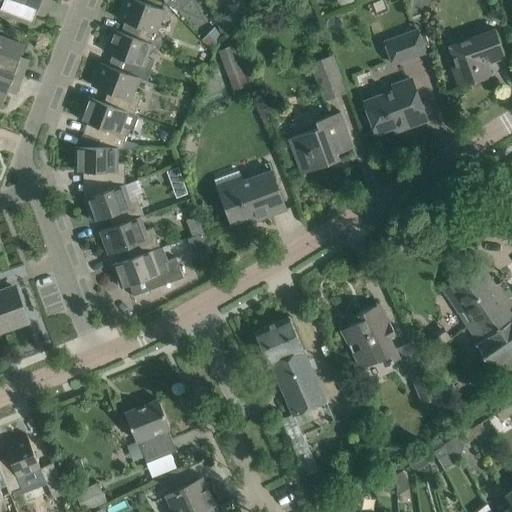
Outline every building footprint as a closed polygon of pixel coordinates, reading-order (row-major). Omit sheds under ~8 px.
[(0,0),(0,12),(32,25),(36,13),(44,16),(50,0),(0,0)] [(137,0),(123,0),(117,18),(141,27),(137,38),(152,44),(159,46),(166,27),(159,24),(164,10),(137,0)] [(393,65),(425,53),(417,33),(419,32),(413,15),(379,27),(393,65)] [(112,29),(104,52),(129,61),(124,72),(139,78),(146,81),(154,60),(147,57),(152,44),(137,38),(112,29)] [(505,57),(498,38),(495,29),(445,48),(459,87),(487,77),(481,61),(488,58),(489,63),(505,57)] [(24,45),(0,36),(0,68),(7,72),(22,77),(28,59),(20,56),(24,45)] [(234,45),(219,51),(234,90),(248,85),(234,45)] [(325,101),(345,93),(331,56),(311,63),(325,101)] [(100,63),(91,85),(116,95),(112,106),(134,115),(134,114),(141,95),(134,92),(139,78),(124,72),(100,63)] [(0,101),(3,103),(7,91),(15,94),(22,77),(7,72),(0,68),(0,101)] [(411,79),(393,86),(395,92),(364,103),(376,133),(406,122),(407,127),(426,120),(411,79)] [(87,97),(79,119),(104,129),(100,140),(82,133),(76,147),(96,147),(96,148),(118,148),(122,148),(129,129),(133,130),(138,116),(134,114),(134,115),(112,106),(87,97)] [(339,114),(316,122),(318,129),(290,139),(296,154),(302,173),(328,163),(325,157),(351,148),(339,114)] [(75,147),(74,171),(100,171),(100,193),(101,195),(125,185),(125,163),(118,162),(118,148),(96,148),(96,147),(76,147),(75,147)] [(167,171),(171,183),(183,179),(178,167),(167,171)] [(271,169),(243,180),(242,176),(217,185),(231,223),(255,215),(257,220),(286,209),(271,169)] [(84,199),(92,221),(117,212),(121,224),(140,216),(143,215),(136,196),(125,196),(125,185),(101,195),(100,193),(84,199)] [(100,231),(108,254),(133,245),(137,256),(152,252),(161,249),(161,248),(154,229),(146,232),(140,216),(121,224),(100,231)] [(161,249),(152,252),(137,256),(112,265),(121,288),(145,278),(150,290),(160,286),(173,281),(184,277),(176,258),(169,261),(164,247),(161,248),(161,249)] [(480,263),(443,289),(468,327),(472,324),(483,340),(478,343),(476,344),(491,367),(511,353),(511,302),(499,283),(496,285),(480,263)] [(173,281),(160,286),(163,293),(176,288),(173,281)] [(0,292),(0,330),(27,321),(14,287),(0,292)] [(360,319),(341,329),(346,339),(350,347),(361,368),(381,358),(385,365),(398,358),(400,357),(396,348),(390,337),(395,334),(385,314),(379,317),(373,306),(357,314),(360,319)] [(254,331),(269,366),(272,365),(293,416),(326,401),(289,316),(254,331)] [(421,360),(407,367),(408,368),(427,413),(441,406),(437,398),(421,360)] [(170,427),(159,400),(125,413),(137,444),(139,444),(145,459),(144,459),(145,463),(177,451),(167,428),(170,427)] [(511,414),(507,406),(496,413),(501,420),(511,414)] [(297,458),(309,452),(292,414),(280,420),(297,458)] [(474,437),(485,430),(481,423),(470,429),(474,437)] [(460,435),(452,440),(461,454),(463,454),(466,442),(474,437),(470,429),(460,435)] [(9,456),(0,459),(0,468),(6,485),(9,494),(13,493),(14,494),(45,482),(39,469),(41,469),(40,468),(27,435),(4,444),(9,456)] [(445,444),(434,451),(438,459),(449,452),(460,455),(461,454),(452,440),(445,444)] [(407,461),(413,472),(429,463),(422,452),(407,461)] [(53,462),(40,468),(41,469),(39,469),(45,482),(53,498),(67,492),(53,462)] [(396,484),(407,477),(403,470),(392,477),(396,484)] [(218,511),(201,477),(165,495),(172,509),(165,511),(218,511)] [(396,484),(392,477),(381,484),(385,491),(396,484)] [(71,497),(76,511),(79,511),(83,511),(106,503),(97,483),(75,492),(76,495),(71,497)]
